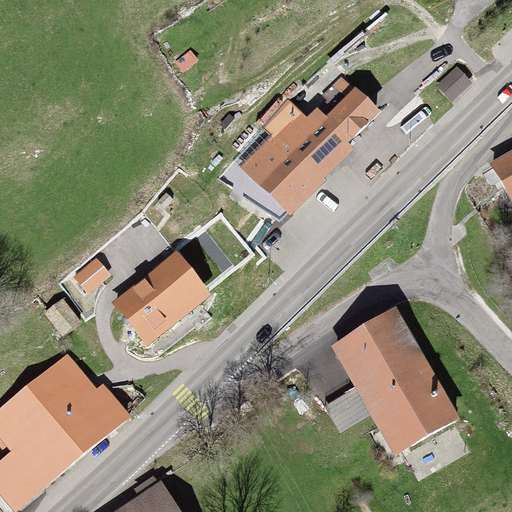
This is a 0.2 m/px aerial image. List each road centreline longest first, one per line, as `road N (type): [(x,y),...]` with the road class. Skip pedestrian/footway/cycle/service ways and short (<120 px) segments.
road 1 (primary): [(511,80),(354,227),(221,368)]
road 2 (residential): [(447,273),(385,290),(262,362),(221,368)]
road 3 (primary): [(221,368),(70,511)]
road 4 (residential): [(447,273),(445,195),(511,122)]
